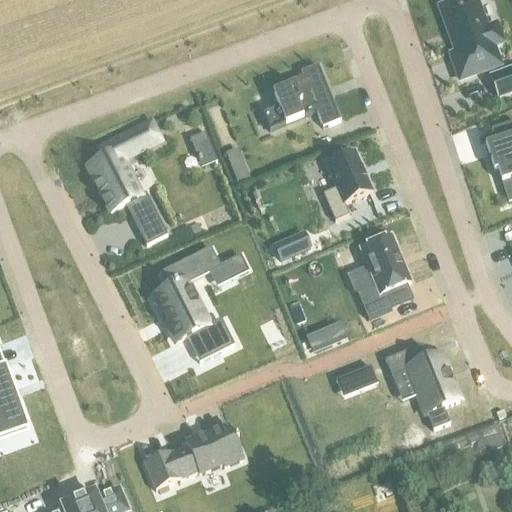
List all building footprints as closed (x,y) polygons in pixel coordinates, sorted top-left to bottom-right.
[(502,44),(496,27),(488,30),(476,0),(460,0),(461,1),(457,2),(458,3),(440,9),(449,34),(451,33),(459,54),(451,57),(460,82),(499,67),(492,48),(502,44)] [(318,68),(301,75),(302,79),(271,91),(273,96),(272,96),(275,103),(278,110),(269,113),(263,116),(262,116),(263,116),(265,123),(270,134),(282,129),(285,128),(286,128),(303,121),(317,116),(323,131),(328,129),(340,124),(341,124),(340,123),(329,95),(318,68)] [(511,70),(504,73),(490,78),(494,89),(498,101),(511,95),(511,70)] [(496,143),(485,148),(493,165),(496,164),(511,200),(511,122),(490,131),(496,143)] [(87,170),(88,171),(92,179),(96,188),(96,189),(94,189),(93,190),(94,191),(96,190),(97,190),(98,191),(100,194),(99,195),(97,196),(97,198),(98,197),(100,196),(102,199),(103,201),(104,203),(102,204),(101,205),(102,206),(105,205),(107,210),(104,211),(104,212),(105,213),(105,212),(108,211),(110,214),(110,215),(111,216),(126,208),(129,213),(131,217),(141,212),(150,208),(151,207),(150,207),(148,202),(145,197),(142,198),(141,199),(140,196),(135,199),(129,187),(134,184),(128,173),(124,165),(123,163),(132,158),(150,150),(160,144),(156,136),(151,126),(135,134),(114,145),(101,151),(98,153),(99,153),(100,157),(102,161),(103,162),(101,163),(95,166),(87,170)] [(205,135),(189,142),(192,149),(197,147),(200,146),(208,143),(205,135)] [(323,197),(330,213),(335,225),(342,222),(349,219),(347,214),(344,208),(345,208),(359,202),(372,196),(354,155),(340,161),(325,167),(331,182),(335,191),(336,192),(335,192),(328,195),(323,197)] [(243,167),(232,172),(238,186),(249,182),(243,167)] [(161,226),(151,207),(150,208),(141,212),(131,217),(141,238),(142,238),(150,234),(159,229),(160,229),(159,227),(161,226)] [(415,216),(393,225),(397,234),(419,226),(415,216)] [(142,238),(141,238),(142,238),(144,242),(146,247),(145,248),(146,249),(155,245),(166,239),(167,239),(167,238),(164,232),(161,226),(159,227),(160,229),(159,229),(150,234),(142,238)] [(305,234),(274,248),(281,264),(312,250),(305,234)] [(356,296),(362,310),(368,323),(393,313),(392,312),(386,298),(386,297),(399,291),(407,288),(411,286),(402,266),(392,242),(391,239),(377,245),(360,252),(363,260),(367,269),(374,288),(375,288),(374,288),(363,293),(356,296)] [(172,292),(153,301),(176,346),(209,329),(187,285),(218,270),(210,253),(164,276),(172,292)] [(341,326),(306,341),(311,354),(347,340),(341,326)] [(223,327),(209,334),(212,339),(221,356),(235,349),(228,335),(223,327)] [(422,348),(385,363),(392,381),(408,374),(426,418),(430,417),(435,430),(432,432),(433,434),(450,427),(444,411),(459,405),(440,358),(428,363),(422,348)] [(0,439),(4,438),(11,436),(18,433),(22,432),(27,430),(25,426),(24,421),(25,421),(21,410),(17,399),(16,399),(15,400),(14,396),(11,389),(8,381),(9,381),(7,375),(5,369),(1,371),(0,371),(0,439)] [(374,379),(374,378),(372,378),(370,372),(371,371),(371,370),(353,377),(356,386),(374,379)] [(170,456),(144,467),(156,494),(198,476),(199,478),(223,468),(224,471),(244,462),(229,427),(185,445),(187,451),(171,458),(170,456)] [(460,453),(448,458),(451,467),(463,463),(460,453)] [(88,488),(101,486),(97,463),(85,465),(88,488)] [(62,511),(127,511),(119,492),(97,502),(95,496),(61,510),(62,511)]
